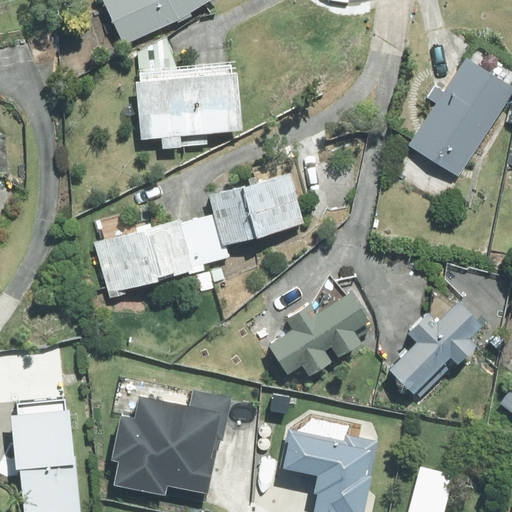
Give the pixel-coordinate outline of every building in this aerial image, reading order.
[(174,24),(190,18),(188,14),(209,0),(99,0),(120,46),(172,22),(174,24)] [(454,178),(508,91),(459,60),(405,147),(454,178)] [(211,142),(211,134),(235,131),(231,74),(130,82),(135,140),(157,138),(158,147),(211,142)] [(206,263),(225,257),(222,245),(298,224),(284,174),(204,197),(208,214),(193,218),(206,263)] [(206,263),(193,218),(175,224),(174,220),(92,243),(106,294),(186,271),(187,274),(202,270),(200,264),(206,263)] [(223,277),(219,264),(209,267),(213,280),(223,277)] [(200,291),(214,288),(208,272),(196,276),(200,291)] [(370,320),(351,291),(318,313),(311,302),(286,319),(293,329),(269,344),(288,373),(302,363),(309,375),(331,360),(324,349),(330,345),(337,355),(361,340),(358,336),(370,328),(365,322),(370,320)] [(479,324),(455,300),(434,320),(426,312),(405,333),(413,341),(386,368),(411,393),(446,357),(454,364),(473,345),(466,338),(479,324)] [(511,384),(498,403),(511,413),(511,384)] [(285,388),(264,387),(263,410),(284,410),(285,388)] [(134,418),(120,416),(111,460),(119,462),(114,485),(166,495),(168,485),(209,494),(215,459),(211,458),(215,438),(223,440),(231,397),(193,390),(190,406),(139,396),(134,418)] [(77,511),(73,467),(70,467),(65,411),(7,417),(12,471),(17,471),(20,511),(77,511)] [(345,441),(288,429),(280,469),(318,476),(314,494),(317,495),(313,511),(364,511),(372,477),(378,441),(345,435),(345,441)] [(439,511),(449,477),(417,469),(406,511),(439,511)]
